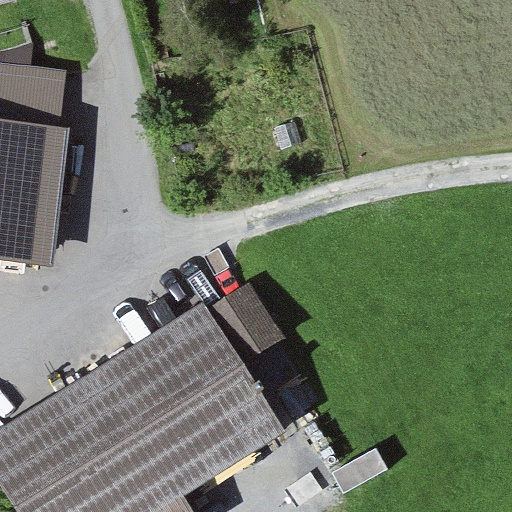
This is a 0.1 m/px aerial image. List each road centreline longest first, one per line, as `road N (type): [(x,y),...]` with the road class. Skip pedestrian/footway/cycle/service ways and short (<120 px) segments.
road 1 (track): [(137,263),(391,182),(511,173)]
road 2 (unclassified): [(106,0),(144,176),(137,263)]
road 3 (track): [(137,263),(0,339)]
